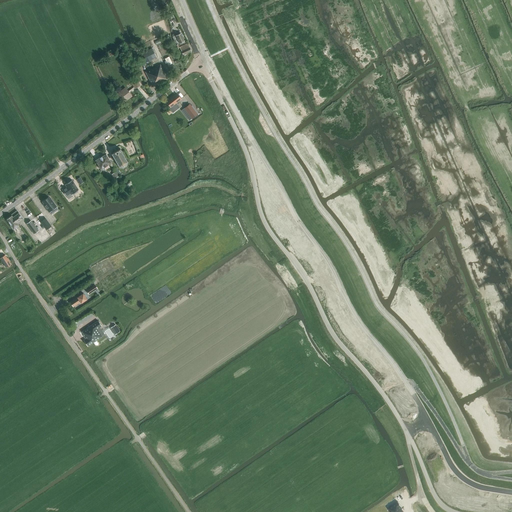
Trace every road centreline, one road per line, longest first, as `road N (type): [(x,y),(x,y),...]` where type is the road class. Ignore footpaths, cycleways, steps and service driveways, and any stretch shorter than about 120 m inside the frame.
road 1 (tertiary): [(207,59),(452,467),(471,484),(511,493)]
road 2 (unclassified): [(188,511),(0,234)]
road 3 (tertiary): [(0,215),(207,59)]
road 4 (track): [(455,84),(511,204)]
